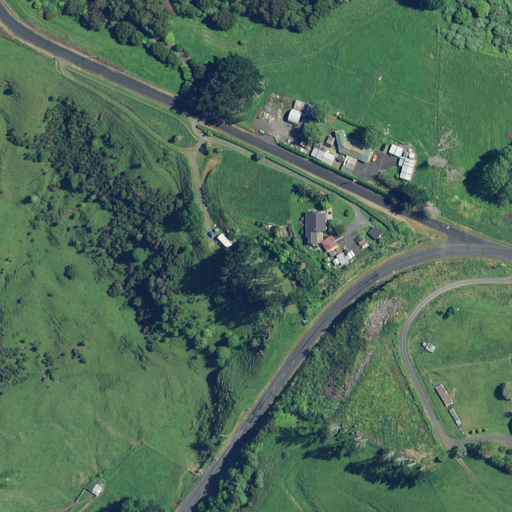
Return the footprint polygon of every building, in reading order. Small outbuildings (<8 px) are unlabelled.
[(321,108),(309,104),(305,114),(318,119),(321,108)] [(302,112),(292,109),(288,120),(298,124),(302,112)] [(345,131),(336,132),(340,152),(367,162),(372,150),(351,143),(346,140),(345,131)] [(406,157),(409,148),(404,146),(403,149),(392,145),(389,153),(401,157),(399,165),(404,166),(402,177),(412,180),(417,160),(406,157)] [(335,157),(315,147),(311,155),(331,165),(335,157)] [(326,232),(326,213),(308,212),(308,225),(307,225),(306,237),(308,237),(308,243),(317,244),(318,232),(326,232)] [(340,245),(347,241),(341,231),(334,235),(323,242),(328,251),(340,245)] [(104,488),(98,484),(93,493),(99,496),(104,488)]
